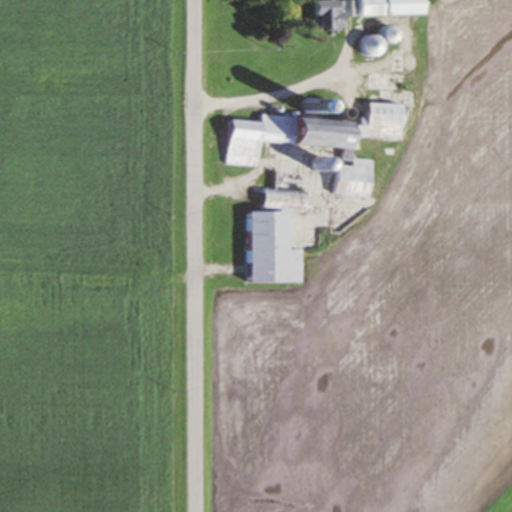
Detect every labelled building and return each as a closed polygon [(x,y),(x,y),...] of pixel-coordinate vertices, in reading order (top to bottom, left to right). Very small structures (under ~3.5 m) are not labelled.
[(305,0),(305,30),(331,30),(331,0),(305,0)] [(414,15),(413,0),(349,0),(350,16),(414,15)] [(374,46),(389,42),(386,26),(372,29),(373,34),(352,39),(356,58),(375,53),(374,46)] [(357,123),(254,117),(254,122),(222,120),(219,165),(252,167),(253,143),(336,149),(335,163),(330,163),(328,196),(363,198),(365,160),(342,158),(344,136),(394,140),(396,105),(358,103),(357,123)] [(240,283),(294,284),(295,250),(279,250),(280,212),(300,213),(301,190),(255,189),(255,211),(241,211),(240,283)]
